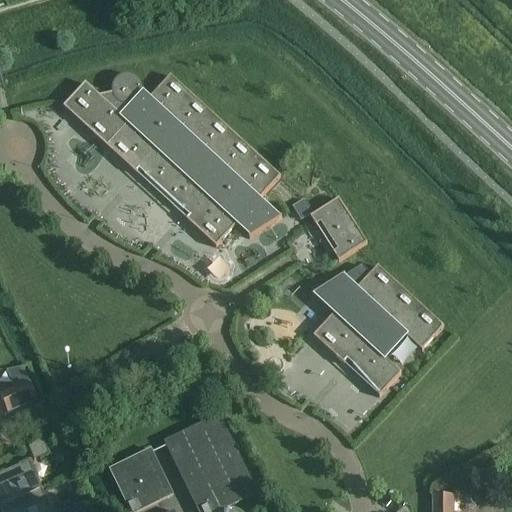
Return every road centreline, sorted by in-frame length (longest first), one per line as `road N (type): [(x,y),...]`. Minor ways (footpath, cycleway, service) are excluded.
road 1 (residential): [(364,511),(346,457),(253,393),(192,295),(82,237),(37,187),(16,148)]
road 2 (primary): [(511,151),(339,0)]
